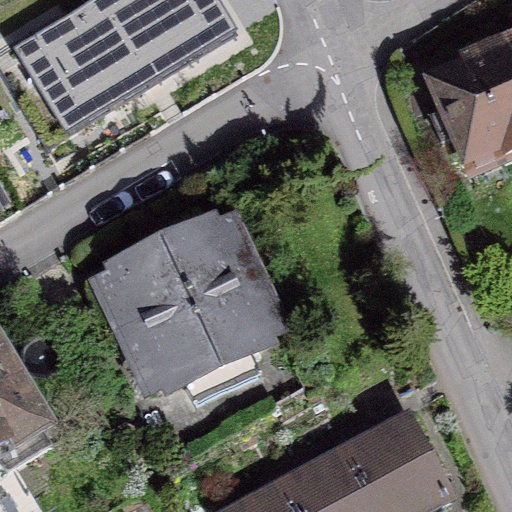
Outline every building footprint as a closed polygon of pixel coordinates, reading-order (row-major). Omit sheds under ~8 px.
[(235,34),(214,0),(100,0),(101,2),(0,62),(0,75),(45,149),(235,34)] [(511,42),(503,46),(511,65),(511,42)] [(473,180),(511,163),(511,65),(503,46),(430,78),(473,180)] [(258,295),(231,234),(145,273),(192,376),(298,328),(279,286),(258,295)] [(0,359),(0,468),(6,479),(53,453),(0,359)] [(409,424),(345,459),(373,511),(434,511),(451,504),(409,424)] [(293,511),(373,511),(345,459),(283,492),(293,511)] [(293,511),(283,492),(244,511),(293,511)]
